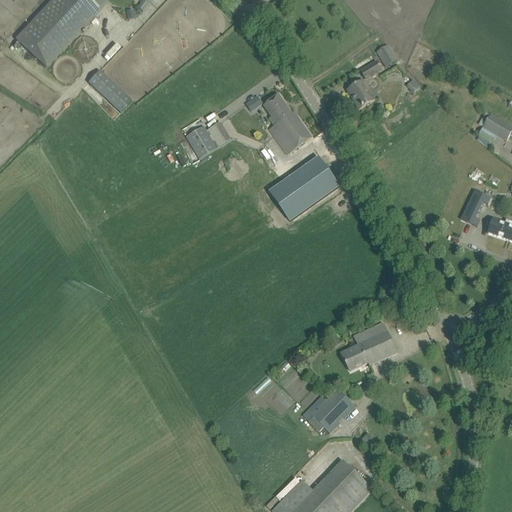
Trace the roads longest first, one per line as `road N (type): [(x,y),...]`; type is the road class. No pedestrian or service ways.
road 1 (unclassified): [(448,329),(283,50),(240,0)]
road 2 (unclassified): [(460,511),(475,425),(468,376),(448,329)]
